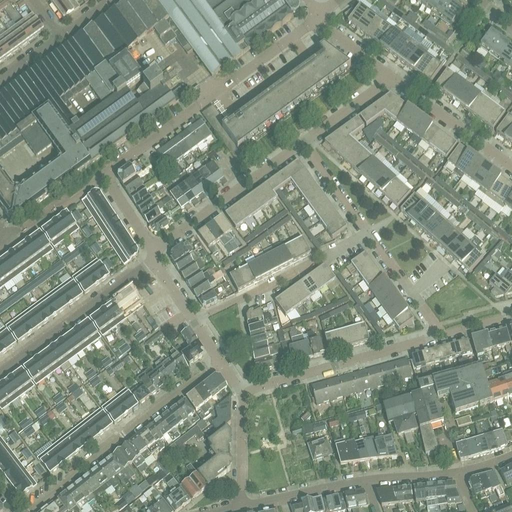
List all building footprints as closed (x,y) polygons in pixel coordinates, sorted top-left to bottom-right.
[(295,17),(298,14),(299,11),(290,0),(128,0),(0,94),(0,207),(8,218),(18,219),(32,208),(71,181),(77,177),(76,176),(91,165),(92,166),(172,106),(191,92),(186,86),(184,88),(183,87),(170,96),(166,90),(178,82),(167,68),(156,77),(143,86),(150,95),(137,105),(126,91),(142,79),(129,61),(123,53),(154,31),(165,47),(176,39),(187,55),(193,51),(212,77),(248,51),(293,18),(293,17),(295,17)] [(57,0),(52,4),(58,11),(73,0),(57,0)] [(64,20),(79,8),(73,0),(58,11),(64,20)] [(427,8),(432,11),(440,0),(425,0),(422,6),(426,9),(427,8)] [(440,0),(432,11),(442,18),(452,4),(446,0),(440,0)] [(6,1),(1,5),(4,9),(9,5),(6,1)] [(26,6),(24,3),(22,1),(17,5),(20,10),(26,6)] [(384,8),(392,13),(395,10),(387,4),(384,8)] [(462,11),(452,4),(442,18),(452,25),(462,11)] [(356,29),(368,12),(360,6),(356,11),(353,9),(344,15),(349,21),(348,22),(356,29)] [(403,16),(395,10),(392,13),(401,20),(403,16)] [(356,29),(364,35),(377,18),(368,12),(356,29)] [(32,15),(24,21),(28,26),(35,37),(44,31),(43,29),(36,20),(32,15)] [(414,15),(410,20),(415,24),(419,18),(414,15)] [(411,22),(403,16),(401,20),(409,26),(411,22)] [(364,35),(373,41),(385,24),(377,18),(364,35)] [(373,41),(381,47),(393,31),(393,30),(395,27),(395,28),(396,26),(388,20),(385,24),(373,41)] [(24,21),(16,27),(20,31),(28,42),(35,37),(28,26),(24,21)] [(420,28),(411,22),(409,26),(417,32),(420,28)] [(381,47),(389,53),(406,30),(397,24),(396,26),(395,28),(395,27),(393,30),(393,31),(381,47)] [(9,32),(8,32),(12,37),(20,48),(28,42),(20,31),(16,27),(9,32)] [(428,35),(420,28),(417,32),(426,38),(428,35)] [(389,53),(397,59),(414,36),(406,30),(389,53)] [(4,36),(1,38),(12,54),(15,51),(20,48),(12,37),(8,32),(6,34),(4,36)] [(480,47),(490,54),(500,39),(491,32),(480,47)] [(437,41),(428,35),(426,38),(434,44),(437,41)] [(397,59),(405,65),(417,49),(418,49),(420,47),(423,42),(414,36),(397,59)] [(1,38),(0,38),(0,54),(4,60),(12,54),(1,38)] [(490,54),(499,61),(510,46),(500,39),(490,54)] [(445,47),(437,41),(434,44),(442,50),(445,47)] [(503,66),(508,69),(511,63),(511,48),(510,47),(510,46),(499,61),(504,64),(503,66)] [(405,65),(413,71),(426,55),(428,53),(420,47),(418,49),(417,49),(405,65)] [(453,53),(445,47),(442,50),(451,56),(453,53)] [(213,106),(201,114),(239,166),(246,161),(238,150),(350,68),(324,48),(319,51),(323,56),(326,54),(327,57),(229,129),(213,106)] [(460,55),(472,64),(477,58),(464,49),(460,55)] [(413,71),(422,78),(434,61),(437,58),(436,58),(438,56),(429,50),(428,53),(426,55),(413,71)] [(456,60),(464,66),(466,63),(458,56),(456,60)] [(430,84),(442,67),(444,65),(440,62),(441,61),(437,58),(434,61),(422,78),(430,84)] [(464,66),(472,72),(475,69),(466,63),(464,66)] [(479,69),(483,72),(487,66),(483,63),(479,69)] [(472,72),(477,76),(474,80),(477,83),(480,78),(481,78),(483,75),(475,69),(472,72)] [(447,71),(435,87),(443,94),(456,77),(447,71)] [(494,80),(497,82),(498,83),(502,77),(498,74),(494,80)] [(481,78),(489,84),(491,81),(483,75),(481,78)] [(443,94),(452,100),(464,83),(456,77),(443,94)] [(501,85),(507,90),(511,84),(505,80),(506,80),(502,77),(498,83),(501,85)] [(489,84),(497,91),(500,87),(499,87),(501,85),(498,83),(497,82),(495,84),(491,81),(489,84)] [(452,100),(460,106),(472,90),(464,83),(452,100)] [(460,106),(468,112),(484,91),(477,86),(474,91),(472,90),(460,106)] [(497,91),(505,97),(508,94),(500,87),(497,91)] [(476,118),(488,102),(492,96),(484,91),(468,112),(476,118)] [(378,105),(373,108),(379,117),(384,114),(388,117),(399,102),(390,95),(377,105),(378,105)] [(408,108),(399,102),(388,117),(397,123),(408,108)] [(476,118),(484,124),(497,108),(488,102),(476,118)] [(383,124),(379,117),(373,108),(368,111),(367,110),(367,111),(368,112),(359,118),(360,118),(366,127),(376,120),(377,122),(363,132),(370,144),(372,141),(372,139),(383,124)] [(404,129),(405,129),(416,115),(408,108),(397,123),(393,128),(401,134),(404,129)] [(493,131),(493,130),(505,114),(497,108),(484,124),(493,131)] [(424,121),(416,115),(405,129),(413,135),(424,121)] [(511,119),(508,117),(496,133),(505,139),(511,129),(511,119)] [(348,125),(345,128),(350,139),(364,128),(358,120),(358,119),(349,125),(348,124),(348,125)] [(212,137),(201,123),(197,125),(194,120),(190,123),(193,128),(204,143),(212,137)] [(413,135),(421,141),(432,127),(424,121),(413,135)] [(190,131),(187,125),(183,129),(186,134),(197,148),(204,143),(193,128),(190,131)] [(440,133),(432,127),(421,141),(429,147),(440,133)] [(350,139),(345,128),(340,133),(339,132),(324,143),(325,144),(336,154),(350,139)] [(377,133),(383,139),(386,135),(380,130),(377,133)] [(179,131),(175,134),(179,139),(190,154),(197,148),(186,134),(183,136),(179,131)] [(448,139),(440,133),(429,147),(438,154),(448,139)] [(383,139),(392,146),(395,142),(386,135),(383,139)] [(168,139),(172,144),(183,159),(190,154),(179,139),(176,141),(173,136),(168,139)] [(375,141),(382,147),(385,144),(378,137),(375,141)] [(358,146),(350,139),(336,154),(344,161),(358,146)] [(446,160),(457,145),(448,139),(438,154),(446,160)] [(166,141),(161,144),(165,149),(176,164),(183,159),(172,144),(169,146),(166,141)] [(392,146),(400,152),(403,149),(395,142),(392,146)] [(388,157),(391,154),(394,151),(385,144),(382,147),(386,151),(385,152),(387,153),(386,155),(386,156),(388,157)] [(158,146),(154,149),(169,169),(176,164),(165,149),(162,151),(158,146)] [(344,161),(351,168),(365,152),(358,146),(344,161)] [(459,147),(443,169),(451,175),(450,177),(453,173),(456,170),(468,153),(459,147)] [(400,152),(409,160),(412,156),(403,149),(400,152)] [(391,154),(399,161),(401,157),(394,151),(391,154)] [(351,168),(359,174),(373,159),(365,152),(351,168)] [(456,170),(453,173),(461,179),(464,176),(476,160),(468,153),(456,170)] [(382,155),(379,158),(386,165),(389,162),(382,155)] [(409,160),(416,166),(419,162),(412,156),(409,160)] [(145,157),(140,160),(147,169),(151,166),(149,164),(145,157)] [(399,161),(408,168),(411,165),(401,157),(399,161)] [(380,166),(373,159),(359,174),(367,181),(380,166)] [(461,179),(458,183),(459,184),(462,179),(464,176),(472,182),(484,166),(476,160),(464,176),(461,179)] [(298,162),(296,164),(284,172),(284,173),(280,175),(287,186),(291,183),(290,181),(305,171),(298,162)] [(416,166),(425,173),(428,169),(419,162),(416,166)] [(137,168),(135,164),(119,175),(118,179),(123,187),(141,173),(142,173),(138,167),(137,168)] [(227,184),(213,164),(206,169),(217,183),(219,182),(223,187),(227,184)] [(408,168),(415,174),(418,171),(411,165),(408,168)] [(139,180),(144,176),(153,170),(151,166),(147,169),(142,173),(141,173),(123,187),(129,197),(142,188),(143,187),(139,180)] [(388,173),(380,166),(367,181),(374,188),(388,173)] [(484,166),(472,182),(480,188),(492,172),(484,166)] [(212,187),(216,192),(220,189),(216,184),(217,183),(206,169),(199,174),(210,189),(212,187)] [(425,173),(432,179),(435,175),(428,169),(425,173)] [(311,179),(305,171),(290,181),(291,183),(296,190),(311,179)] [(415,174),(423,181),(426,177),(418,171),(415,174)] [(480,188),(478,191),(486,197),(488,194),(501,178),(492,172),(480,188)] [(395,180),(388,173),(374,188),(382,195),(395,180)] [(209,197),(213,194),(209,189),(210,189),(199,174),(192,179),(202,194),(205,192),(209,197)] [(276,194),(280,191),(287,186),(280,175),(275,178),(274,178),(274,179),(266,185),(274,196),(275,195),(276,194)] [(160,182),(157,178),(157,177),(154,179),(154,180),(143,187),(142,188),(129,197),(135,206),(148,197),(145,192),(154,185),(160,182)] [(442,187),(445,184),(437,177),(434,181),(442,187)] [(488,194),(486,197),(494,203),(496,200),(509,184),(501,178),(488,194)] [(202,202),(206,199),(202,194),(192,179),(184,185),(195,199),(198,197),(202,202)] [(317,187),(311,179),(296,190),(302,198),(317,187)] [(403,187),(395,180),(382,195),(389,202),(403,187)] [(433,190),(436,186),(428,180),(425,183),(433,190)] [(450,194),(453,190),(445,184),(442,187),(450,194)] [(496,200),(494,203),(502,209),(505,207),(511,196),(511,186),(509,184),(496,200)] [(191,202),(195,207),(199,204),(195,199),(184,185),(177,190),(188,204),(188,205),(188,204),(191,202)] [(275,195),(274,196),(266,185),(258,191),(270,207),(279,201),(275,195)] [(441,196),(444,193),(436,186),(433,190),(441,196)] [(323,195),(317,187),(302,198),(308,206),(323,195)] [(397,209),(411,194),(403,187),(389,202),(397,209)] [(165,193),(162,188),(157,192),(160,197),(165,193)] [(188,213),(192,210),(188,204),(188,205),(188,204),(177,190),(170,195),(181,210),(184,208),(188,213)] [(458,201),(460,197),(461,197),(453,190),(450,194),(458,201)] [(262,213),(270,207),(258,191),(250,197),(262,213)] [(276,194),(281,200),(285,198),(280,191),(276,194)] [(82,202),(87,210),(103,200),(99,194),(95,193),(82,202)] [(135,206),(140,213),(142,216),(155,207),(151,201),(157,198),(154,193),(148,197),(135,206)] [(449,203),(452,199),(444,193),(441,196),(449,203)] [(400,211),(400,212),(408,219),(417,209),(417,208),(422,203),(424,201),(416,194),(414,196),(400,211)] [(308,206),(314,214),(329,204),(323,195),(308,206)] [(417,209),(408,219),(416,226),(418,223),(423,217),(429,210),(432,208),(436,203),(428,196),(424,201),(422,203),(417,208),(417,209)] [(253,219),(262,213),(250,197),(242,203),(253,219)] [(466,207),(469,204),(461,197),(460,197),(458,201),(466,207)] [(161,216),(158,212),(164,208),(164,207),(171,202),(168,198),(155,207),(142,216),(148,226),(161,216)] [(290,206),(285,198),(281,200),(287,209),(290,206)] [(457,210),(460,206),(452,199),(449,203),(457,210)] [(87,210),(92,218),(108,207),(103,200),(87,210)] [(245,225),(253,219),(242,203),(233,209),(245,225)] [(314,214),(320,223),(335,212),(329,204),(314,214)] [(473,214),(476,210),(469,204),(466,207),(473,214)] [(287,209),(293,217),(296,215),(290,206),(287,209)] [(465,216),(468,213),(460,206),(457,210),(465,216)] [(92,218),(97,226),(113,215),(108,207),(92,218)] [(418,223),(416,226),(423,232),(430,225),(437,217),(439,214),(433,209),(432,208),(429,210),(423,217),(418,223)] [(236,231),(237,231),(245,225),(233,209),(225,215),(236,231)] [(430,225),(423,232),(431,239),(437,233),(445,224),(447,221),(451,217),(443,210),(439,214),(437,217),(430,225)] [(481,220),(484,217),(476,210),(473,214),(481,220)] [(77,211),(71,215),(74,219),(80,215),(77,211)] [(286,212),(279,218),(281,221),(289,216),(286,212)] [(320,223),(326,231),(341,220),(335,212),(320,223)] [(67,213),(66,214),(58,220),(70,237),(79,230),(67,213)] [(158,234),(169,226),(173,223),(172,220),(172,217),(169,213),(150,228),(154,234),(158,234)] [(473,223),(476,219),(468,213),(465,216),(473,223)] [(82,214),(80,215),(74,219),(77,223),(84,217),(82,214)] [(97,226),(103,234),(119,223),(113,215),(97,226)] [(293,217),(299,225),(302,223),(296,215),(293,217)] [(289,217),(282,222),(284,226),(292,220),(289,217)] [(489,227),(492,224),(492,223),(484,217),(481,220),(489,227)] [(228,235),(232,232),(221,218),(213,223),(234,252),(239,249),(233,241),(228,235)] [(279,218),(270,224),(273,227),(281,221),(279,218)] [(481,229),(484,226),(476,219),(473,223),(477,225),(474,228),(478,232),(481,229)] [(58,220),(50,226),(62,243),(70,237),(58,220)] [(347,229),(345,226),(341,220),(326,231),(332,240),(340,234),(342,236),(349,231),(348,231),(347,232),(346,230),(347,229)] [(437,233),(431,239),(438,246),(443,241),(452,231),(455,228),(447,221),(445,224),(437,233)] [(282,222),(274,228),(277,231),(284,226),(282,222)] [(103,234),(108,242),(124,231),(119,223),(103,234)] [(229,254),(231,253),(234,252),(213,223),(205,229),(216,244),(219,241),(224,247),(229,254)] [(308,231),(302,223),(299,225),(305,233),(308,231)] [(497,233),(500,230),(492,223),(492,224),(489,227),(497,233)] [(270,224),(262,230),(264,233),(273,227),(270,224)] [(42,232),(54,249),(62,243),(50,226),(42,232)] [(489,236),(492,232),(484,226),(481,229),(489,236)] [(274,228),(265,234),(268,238),(277,231),(274,228)] [(216,266),(219,264),(214,257),(218,254),(217,252),(212,246),(216,244),(205,229),(198,235),(208,249),(213,255),(210,257),(211,259),(214,263),(216,266)] [(85,234),(88,238),(94,234),(91,230),(85,234)] [(262,230),(253,236),(256,240),(264,233),(262,230)] [(450,248),(446,253),(453,260),(457,256),(467,244),(470,242),(474,237),(467,230),(462,235),(460,238),(450,248)] [(505,240),(508,237),(508,236),(500,230),(497,233),(505,240)] [(108,242),(113,250),(129,239),(124,231),(108,242)] [(305,233),(311,242),(314,239),(308,231),(305,233)] [(443,241),(438,246),(446,253),(450,248),(460,238),(452,231),(443,241)] [(492,232),(489,236),(494,240),(491,244),(494,246),(500,239),(492,232)] [(53,251),(40,233),(31,239),(45,257),(53,251)] [(265,234),(257,240),(260,244),(268,238),(265,234)] [(253,236),(245,242),(246,245),(248,245),(256,240),(253,236)] [(457,256),(453,260),(461,267),(463,264),(475,251),(478,248),(482,243),(474,237),(470,242),(467,244),(457,256)] [(201,247),(195,238),(191,240),(197,250),(201,247)] [(31,239),(23,245),(36,263),(45,257),(31,239)] [(113,250),(118,257),(134,247),(129,239),(113,250)] [(303,239),(293,244),(302,260),(311,255),(303,239)] [(321,248),(314,239),(311,242),(317,250),(321,248)] [(248,247),(249,248),(251,250),(260,244),(257,240),(248,247)] [(501,242),(495,249),(497,251),(498,252),(505,244),(505,243),(503,242),(502,243),(501,242)] [(187,244),(182,247),(171,254),(170,259),(174,265),(188,256),(187,255),(192,252),(187,244)] [(293,244),(284,248),(292,265),(302,260),(293,244)] [(23,245),(15,251),(28,269),(36,263),(23,245)] [(87,246),(81,251),(78,253),(80,256),(89,249),(87,246)] [(93,251),(96,256),(102,251),(99,247),(93,251)] [(118,257),(124,266),(137,257),(138,253),(134,247),(118,257)] [(78,248),(70,254),(72,257),(78,253),(81,251),(78,248)] [(251,251),(251,250),(249,248),(241,252),(243,256),(251,251)] [(284,248),(275,253),(283,269),(292,265),(284,248)] [(463,264),(461,267),(469,274),(483,258),(479,255),(482,251),(478,248),(475,251),(463,264)] [(495,249),(488,257),(491,260),(493,257),(494,257),(498,252),(497,251),(495,249)] [(15,251),(7,257),(20,275),(28,269),(15,251)] [(174,265),(179,272),(199,260),(197,256),(196,257),(192,252),(187,255),(188,256),(174,265)] [(241,252),(232,258),(234,262),(243,256),(241,252)] [(357,257),(359,259),(351,265),(357,273),(372,263),(365,254),(364,255),(362,254),(364,252),(357,257)] [(494,257),(493,257),(498,261),(502,256),(501,255),(498,252),(494,257)] [(48,257),(51,263),(60,259),(57,253),(48,257)] [(72,261),(80,256),(78,253),(72,257),(70,258),(72,261)] [(275,253),(266,258),(274,274),(283,269),(275,253)] [(63,259),(63,260),(65,262),(70,258),(72,257),(70,254),(63,259)] [(7,257),(0,262),(0,265),(12,281),(20,275),(7,257)] [(488,257),(481,265),(484,268),(491,260),(488,257)] [(225,268),(234,262),(232,258),(222,264),(225,268)] [(266,258),(257,263),(265,279),(274,274),(266,258)] [(97,260),(88,267),(100,284),(109,277),(97,260)] [(179,272),(185,281),(199,272),(205,269),(203,266),(202,263),(199,260),(179,272)] [(61,262),(52,268),(54,270),(62,264),(61,262)] [(113,267),(110,263),(104,267),(107,271),(113,267)] [(257,263),(248,267),(256,283),(265,279),(257,263)] [(378,271),(372,263),(357,273),(363,282),(378,271)] [(55,276),(65,268),(62,264),(54,270),(52,272),(55,276)] [(0,265),(0,282),(4,288),(12,281),(0,265)] [(481,265),(474,272),(477,275),(481,271),(484,274),(487,270),(484,268),(481,265)] [(316,272),(327,287),(331,292),(339,286),(325,266),(316,272)] [(88,267),(80,272),(93,289),(100,284),(88,267)] [(248,267),(239,272),(247,288),(256,283),(248,267)] [(52,268),(44,274),(46,276),(52,272),(54,270),(52,268)] [(502,269),(496,276),(498,278),(501,281),(507,286),(511,290),(511,276),(509,274),(508,273),(502,269)] [(202,276),(199,272),(185,281),(191,290),(216,274),(213,270),(209,270),(205,272),(206,273),(202,276)] [(337,271),(334,273),(342,284),(345,282),(340,274),(339,274),(337,271)] [(363,282),(369,290),(384,279),(378,271),(363,282)] [(47,281),(55,276),(52,272),(46,276),(44,278),(47,281)] [(72,279),(84,295),(93,289),(80,272),(72,279)] [(215,282),(223,276),(219,272),(216,274),(191,290),(197,299),(211,290),(208,286),(215,282)] [(229,277),(238,293),(247,288),(239,272),(229,277)] [(316,272),(308,278),(319,293),(327,287),(316,272)] [(44,274),(36,280),(38,282),(44,278),(46,276),(44,274)] [(496,276),(489,285),(494,289),(491,293),(496,298),(503,296),(505,298),(507,295),(511,293),(511,290),(507,286),(501,281),(498,278),(496,276)] [(39,287),(47,281),(44,278),(38,282),(36,284),(39,287)] [(308,278),(300,284),(311,299),(319,293),(308,278)] [(369,290),(375,298),(389,288),(384,279),(369,290)] [(36,280),(28,286),(29,288),(36,284),(38,282),(36,280)] [(83,297),(70,280),(62,286),(75,303),(83,297)] [(348,293),(351,290),(345,282),(342,284),(348,293)] [(31,293),(39,287),(36,284),(29,288),(28,289),(31,293)] [(300,284),(292,290),(302,305),(311,299),(300,284)] [(28,286),(20,292),(21,294),(28,289),(29,288),(28,286)] [(62,286),(54,292),(67,308),(75,303),(62,286)] [(219,302),(216,297),(225,291),(221,286),(198,301),(202,307),(206,308),(219,302)] [(375,298),(381,306),(395,296),(389,288),(375,298)] [(22,299),(31,293),(28,289),(21,294),(20,295),(22,299)] [(292,290),(284,296),(294,311),(302,305),(292,290)] [(354,301),(357,298),(351,290),(348,293),(354,301)] [(143,307),(131,291),(122,297),(135,314),(143,307)] [(20,292),(11,298),(13,300),(20,295),(21,294),(20,292)] [(54,292),(46,298),(58,314),(67,308),(54,292)] [(14,305),(22,299),(20,295),(13,300),(12,301),(14,305)] [(284,296),(275,302),(275,303),(286,317),(294,311),(284,296)] [(381,306),(387,315),(401,304),(395,296),(381,306)] [(122,297),(114,303),(127,319),(135,314),(122,297)] [(11,298),(3,304),(5,306),(12,301),(13,300),(11,298)] [(46,298),(38,304),(50,320),(58,314),(46,298)] [(347,298),(339,302),(341,306),(349,302),(347,298)] [(363,307),(357,298),(354,301),(357,306),(360,309),(363,307)] [(6,311),(14,305),(12,301),(5,306),(4,307),(6,311)] [(339,302),(329,306),(331,310),(341,306),(339,302)] [(114,303),(106,309),(119,325),(127,319),(114,303)] [(368,303),(363,307),(369,315),(374,311),(368,303)] [(38,304),(30,309),(42,326),(50,320),(38,304)] [(387,315),(393,323),(407,312),(401,304),(387,315)] [(348,305),(339,310),(341,314),(350,310),(348,305)] [(81,306),(75,311),(79,315),(85,311),(81,306)] [(329,306),(319,311),(321,315),(331,310),(329,306)] [(363,314),(360,309),(357,306),(354,308),(360,316),(363,314)] [(363,307),(360,309),(363,314),(366,317),(369,315),(363,307)] [(262,316),(260,308),(256,311),(249,314),(246,319),(248,327),(272,321),(272,320),(270,314),(262,316)] [(30,309),(22,315),(34,332),(42,326),(30,309)] [(106,309),(98,314),(110,331),(119,325),(106,309)] [(339,310),(328,315),(330,319),(341,314),(339,310)] [(312,319),(314,318),(321,315),(319,311),(313,314),(311,315),(312,319)] [(374,312),(374,311),(369,315),(375,323),(380,320),(374,312)] [(414,321),(412,318),(407,312),(393,323),(399,332),(406,327),(408,330),(414,328),(414,327),(413,322),(414,321)] [(90,320),(102,337),(110,331),(98,314),(90,320)] [(22,315),(14,321),(26,338),(34,332),(22,315)] [(328,315),(319,319),(321,323),(330,319),(328,315)] [(375,323),(369,315),(366,317),(372,326),(375,323)] [(154,323),(149,316),(145,318),(149,323),(150,325),(154,323)] [(266,334),(264,327),(268,326),(278,323),(276,319),(272,320),(272,321),(248,327),(250,339),(266,335),(266,334)] [(6,327),(18,344),(26,338),(14,321),(6,327)] [(101,339),(88,322),(80,328),(92,345),(101,339)] [(137,334),(141,331),(136,323),(132,327),(137,334)] [(159,329),(154,323),(150,325),(150,326),(155,332),(159,329)] [(381,331),(375,323),(372,326),(378,334),(381,331)] [(369,343),(369,341),(374,338),(370,332),(367,333),(364,325),(354,328),(359,346),(369,343)] [(16,345),(4,328),(0,331),(0,340),(8,351),(16,345)] [(80,328),(72,334),(84,350),(92,345),(80,328)] [(329,354),(340,351),(335,334),(334,334),(333,328),(326,330),(326,331),(323,332),(329,354)] [(354,328),(344,331),(349,348),(359,346),(354,328)] [(506,329),(496,332),(501,348),(505,347),(507,353),(508,353),(509,355),(509,357),(510,362),(511,361),(511,352),(510,346),(506,329)] [(188,352),(182,357),(189,367),(203,357),(203,352),(189,331),(181,336),(190,349),(187,350),(188,352)] [(344,331),(335,334),(340,351),(349,348),(344,331)] [(142,332),(138,335),(143,341),(146,338),(142,332)] [(250,339),(253,351),(275,345),(267,347),(266,340),(273,339),(272,336),(276,335),(275,332),(271,333),(266,334),(266,335),(250,339)] [(307,334),(309,343),(314,358),(324,355),(320,340),(315,341),(313,332),(307,334)] [(496,332),(488,334),(492,351),(497,349),(501,348),(496,332)] [(164,337),(160,333),(153,339),(156,343),(164,337)] [(72,334),(64,340),(76,356),(84,350),(72,334)] [(488,334),(478,337),(483,353),(483,357),(488,356),(487,352),(492,351),(488,334)] [(139,344),(143,341),(138,335),(135,338),(139,344)] [(309,343),(305,344),(303,336),(297,338),(303,361),(314,358),(309,343)] [(478,337),(471,339),(476,355),(476,356),(477,358),(479,366),(490,363),(488,356),(483,357),(483,353),(478,337)] [(289,349),(293,364),(303,361),(297,338),(291,340),(293,347),(289,349)] [(153,339),(145,345),(148,349),(156,343),(153,339)] [(0,340),(0,356),(0,357),(8,351),(0,340)] [(64,340),(56,346),(68,362),(76,356),(64,340)] [(472,355),(467,340),(458,343),(466,371),(473,369),(472,364),(469,365),(467,357),(472,355)] [(122,347),(126,353),(130,350),(126,344),(124,341),(120,344),(122,347)] [(453,361),(457,359),(459,364),(461,373),(466,371),(458,343),(448,345),(453,361)] [(253,351),(254,362),(269,357),(278,355),(275,345),(253,351)] [(448,345),(439,348),(446,372),(451,371),(448,362),(453,361),(448,345)] [(56,346),(47,352),(60,368),(68,362),(56,346)] [(140,346),(136,349),(141,356),(145,353),(140,346)] [(122,347),(114,353),(119,359),(123,356),(126,353),(122,347)] [(434,366),(439,364),(441,371),(443,377),(447,375),(446,372),(439,348),(430,351),(434,366)] [(174,357),(170,361),(180,374),(188,368),(174,350),(170,353),(174,357)] [(430,351),(420,354),(428,380),(433,379),(430,367),(434,366),(430,351)] [(47,352),(40,358),(52,374),(60,368),(47,352)] [(416,371),(421,369),(423,376),(417,377),(419,383),(428,380),(420,354),(412,356),(416,371)] [(40,358),(32,363),(44,380),(52,374),(40,358)] [(108,358),(104,361),(109,367),(113,364),(108,358)] [(279,368),(276,358),(255,364),(256,372),(259,373),(279,368)] [(162,359),(159,362),(172,380),(180,374),(170,361),(166,364),(162,359)] [(411,378),(406,360),(392,364),(398,384),(405,382),(404,380),(411,378)] [(100,364),(105,369),(109,367),(104,361),(100,364)] [(125,366),(122,362),(121,362),(113,368),(116,373),(125,366)] [(159,362),(155,365),(151,368),(164,386),(172,380),(159,362)] [(24,369),(36,386),(44,380),(32,363),(24,369)] [(392,364),(379,368),(384,387),(391,385),(391,384),(397,382),(398,384),(392,364)] [(480,367),(473,369),(466,371),(461,373),(432,381),(438,402),(451,399),(455,416),(492,403),(486,385),(485,380),(483,374),(482,373),(480,367)] [(110,377),(114,374),(110,368),(106,371),(110,377)] [(156,393),(164,386),(151,368),(143,375),(148,381),(156,393)] [(379,368),(365,372),(371,391),(378,389),(377,388),(384,386),(384,387),(379,368)] [(92,370),(88,373),(93,379),(96,376),(92,370)] [(34,387),(22,371),(14,376),(26,393),(34,387)] [(490,371),(483,374),(485,380),(493,377),(490,371)] [(365,372),(352,375),(357,395),(364,393),(364,392),(370,390),(371,391),(365,372)] [(509,398),(511,397),(511,381),(509,373),(502,376),(503,380),(504,380),(509,398)] [(101,383),(100,382),(105,379),(101,374),(97,378),(93,381),(97,387),(101,383)] [(150,398),(156,393),(148,381),(143,375),(137,379),(145,389),(144,390),(150,398)] [(352,375),(338,379),(344,399),(350,397),(350,395),(357,394),(357,395),(352,375)] [(14,376),(6,383),(22,405),(30,399),(26,394),(26,393),(14,376)] [(215,377),(210,381),(219,394),(224,400),(228,397),(223,391),(227,388),(220,377),(215,377)] [(338,379),(325,383),(331,403),(337,401),(337,399),(343,397),(343,399),(344,399),(338,379)] [(503,380),(497,382),(496,382),(502,400),(509,398),(504,380),(503,380)] [(210,381),(202,387),(212,400),(216,397),(220,402),(221,404),(225,401),(224,401),(224,400),(219,394),(210,381)] [(418,385),(420,394),(425,413),(429,426),(430,426),(430,425),(443,422),(438,402),(432,381),(418,385)] [(496,382),(490,384),(486,385),(492,403),(502,400),(496,382)] [(6,383),(0,386),(0,391),(10,405),(11,404),(16,410),(22,405),(6,383)] [(330,403),(331,403),(325,383),(311,387),(317,407),(324,405),(323,403),(329,401),(330,403)] [(82,387),(79,384),(76,386),(75,384),(73,386),(78,392),(80,390),(79,389),(82,387)] [(73,396),(75,394),(78,392),(73,386),(68,390),(73,396)] [(202,387),(194,393),(204,406),(208,412),(211,409),(207,403),(211,400),(212,400),(202,387)] [(134,397),(139,405),(150,398),(144,390),(139,393),(136,388),(130,393),(134,397)] [(84,395),(80,390),(78,392),(75,394),(78,399),(84,395)] [(138,407),(126,390),(117,397),(130,413),(138,407)] [(0,409),(2,411),(10,405),(0,391),(0,409)] [(194,393),(186,399),(196,412),(199,409),(204,415),(208,412),(204,406),(194,393)] [(73,396),(67,400),(70,403),(75,399),(76,401),(78,399),(75,394),(73,396)] [(420,394),(411,397),(416,417),(425,455),(438,451),(430,426),(429,426),(425,413),(420,394)] [(57,406),(61,403),(56,397),(52,400),(57,406)] [(117,397),(110,403),(122,419),(130,413),(117,397)] [(411,397),(382,405),(384,411),(388,425),(394,424),(398,436),(416,431),(413,418),(416,417),(411,397)] [(210,415),(216,423),(230,412),(231,400),(230,399),(216,411),(210,415)] [(185,400),(177,407),(187,420),(191,427),(200,421),(197,417),(193,420),(191,417),(195,414),(185,400)] [(102,409),(114,425),(122,419),(110,403),(102,409)] [(63,404),(59,406),(63,412),(67,409),(63,404)] [(55,409),(55,410),(60,415),(63,412),(59,406),(55,409)] [(177,407),(169,413),(179,427),(183,423),(188,430),(191,427),(187,420),(177,407)] [(39,419),(43,416),(39,410),(35,414),(39,419)] [(113,427),(100,410),(92,416),(105,433),(113,427)] [(207,437),(209,440),(209,441),(230,424),(230,412),(216,423),(212,426),(215,431),(207,437)] [(366,418),(365,412),(355,415),(357,421),(367,419),(366,418)] [(169,413),(161,419),(171,433),(177,439),(180,436),(175,430),(179,427),(169,413)] [(357,421),(355,415),(347,417),(349,424),(357,421)] [(92,416),(84,423),(97,439),(105,433),(92,416)] [(27,428),(33,424),(28,417),(25,419),(26,420),(23,422),(27,428)] [(456,421),(458,428),(471,424),(469,417),(456,421)] [(43,419),(39,421),(44,427),(48,424),(43,419)] [(161,419),(153,425),(163,439),(167,436),(170,439),(173,443),(177,439),(171,433),(161,419)] [(347,430),(344,419),(338,421),(339,425),(340,425),(342,432),(341,432),(344,441),(345,446),(350,464),(359,463),(354,447),(353,444),(349,445),(348,441),(345,431),(347,430)] [(339,425),(338,421),(338,420),(328,423),(330,429),(339,426),(339,425)] [(202,421),(196,426),(201,432),(208,427),(203,421),(202,421)] [(16,430),(16,432),(18,434),(27,428),(23,422),(19,425),(20,427),(16,430)] [(494,424),(497,434),(492,435),(497,451),(506,448),(499,422),(494,424)] [(84,423),(76,429),(89,445),(97,439),(84,423)] [(492,435),(488,437),(484,423),(479,424),(488,454),(496,452),(497,451),(492,435)] [(324,424),(312,427),(314,434),(326,430),(324,424)] [(475,426),(478,440),(474,441),(479,457),(488,454),(479,424),(475,426)] [(153,425),(145,431),(155,445),(159,450),(161,452),(164,449),(159,442),(163,439),(153,425)] [(36,434),(31,427),(28,430),(32,436),(33,437),(36,434)] [(198,475),(199,477),(208,488),(216,482),(224,476),(230,471),(231,451),(230,451),(230,440),(230,427),(208,444),(212,450),(213,452),(208,455),(210,458),(206,461),(210,466),(206,469),(203,471),(198,475)] [(306,436),(314,434),(312,427),(305,429),(306,436)] [(76,429),(68,435),(81,451),(89,445),(76,429)] [(28,439),(32,436),(28,430),(20,436),(22,439),(26,436),(28,439)] [(397,458),(392,438),(386,440),(383,430),(380,431),(381,436),(387,460),(397,458)] [(145,431),(137,438),(151,456),(159,450),(155,445),(145,431)] [(18,436),(15,433),(9,437),(12,441),(18,436)] [(68,435),(60,441),(73,457),(81,451),(68,435)] [(373,441),(373,442),(373,443),(378,461),(387,460),(381,436),(377,437),(378,442),(374,443),(373,441)] [(470,460),(479,457),(474,441),(470,442),(469,438),(466,439),(466,437),(464,437),(464,438),(470,460)] [(137,438),(129,444),(140,457),(144,463),(152,457),(151,456),(137,438)] [(373,441),(367,442),(366,438),(362,439),(368,462),(378,461),(373,443),(373,442),(373,441)] [(455,441),(460,462),(470,460),(464,438),(455,441)] [(354,443),(353,444),(354,447),(359,463),(368,462),(362,439),(358,440),(359,444),(355,446),(354,443)] [(326,440),(317,443),(322,459),(332,456),(326,440)] [(60,441),(53,447),(65,463),(73,457),(60,441)] [(344,441),(334,444),(340,465),(350,464),(345,446),(344,441)] [(42,449),(45,453),(58,469),(65,463),(53,447),(50,443),(42,449)] [(308,446),(312,462),(322,459),(317,443),(308,446)] [(129,444),(121,450),(132,464),(141,475),(148,468),(144,463),(140,457),(129,444)] [(174,444),(166,450),(169,455),(177,449),(176,448),(174,444)] [(0,449),(0,461),(11,453),(5,446),(0,449)] [(29,453),(27,449),(21,453),(24,457),(29,453)] [(121,450),(113,456),(124,470),(128,476),(129,476),(131,479),(135,476),(133,473),(128,467),(132,464),(121,450)] [(0,461),(0,473),(1,474),(17,462),(11,453),(0,461)] [(32,457),(29,453),(24,457),(26,461),(32,457)] [(37,459),(50,476),(58,469),(45,453),(37,459)] [(113,456),(105,462),(116,476),(121,482),(124,487),(129,483),(125,478),(128,476),(124,470),(113,456)] [(1,474),(7,482),(24,470),(17,462),(1,474)] [(105,462),(97,469),(108,482),(112,487),(114,489),(118,486),(112,479),(116,476),(105,462)] [(39,465),(33,470),(36,473),(42,469),(39,465)] [(190,465),(186,468),(193,477),(189,480),(200,494),(208,488),(199,477),(198,475),(197,474),(190,465)] [(511,466),(500,472),(507,487),(511,484),(511,466)] [(45,472),(42,469),(36,473),(39,477),(45,472)] [(97,469),(89,475),(100,489),(104,493),(112,487),(108,482),(97,469)] [(7,482),(13,491),(30,478),(24,470),(7,482)] [(163,471),(158,475),(162,480),(167,477),(163,471)] [(500,488),(494,474),(485,476),(492,492),(495,490),(499,499),(504,497),(500,488)] [(89,475),(81,481),(92,495),(96,499),(104,493),(100,489),(89,475)] [(170,475),(163,481),(173,493),(164,500),(173,511),(177,511),(190,502),(180,488),(170,475)] [(154,476),(146,482),(150,487),(158,481),(155,477),(154,476)] [(485,476),(476,478),(485,499),(490,497),(488,492),(491,491),(492,492),(485,476)] [(22,497),(36,487),(30,478),(13,491),(17,496),(22,497)] [(176,480),(192,500),(200,494),(189,480),(188,478),(182,482),(179,478),(176,480)] [(468,484),(471,494),(473,498),(479,496),(481,501),(485,499),(476,478),(469,480),(468,484)] [(81,481),(74,487),(84,501),(85,501),(88,505),(96,499),(92,495),(81,481)] [(145,482),(138,488),(142,493),(150,487),(146,482),(145,482)] [(455,483),(444,484),(446,503),(447,505),(462,503),(459,493),(456,494),(455,483)] [(438,507),(447,505),(446,503),(444,484),(434,485),(436,501),(438,507)] [(426,502),(426,505),(427,508),(438,507),(436,501),(434,485),(424,486),(426,502)] [(414,488),(416,503),(426,502),(424,486),(414,488)] [(74,487),(66,493),(80,511),(82,511),(83,511),(82,510),(88,505),(85,501),(84,501),(74,487)] [(412,503),(410,488),(402,489),(404,504),(412,503)] [(402,489),(392,491),(397,505),(398,510),(399,510),(399,511),(403,511),(402,505),(404,504),(402,489)] [(135,490),(130,494),(135,499),(140,496),(135,490)] [(154,490),(150,493),(155,499),(154,499),(157,503),(157,504),(158,506),(154,509),(155,511),(170,511),(163,502),(162,500),(158,496),(154,490)] [(376,493),(382,507),(397,505),(392,491),(376,493)] [(368,507),(364,492),(354,494),(357,511),(363,511),(363,508),(368,507)] [(80,511),(66,493),(58,500),(64,508),(67,511),(66,511),(80,511)] [(344,496),(348,511),(352,510),(352,511),(357,511),(354,494),(344,496)] [(125,496),(122,499),(127,505),(128,506),(131,503),(125,496)] [(342,511),(345,511),(342,497),(332,499),(334,511),(342,511)] [(323,511),(321,501),(321,499),(311,501),(313,511),(323,511)] [(323,511),(334,511),(332,499),(321,501),(323,511)] [(41,511),(59,511),(64,508),(58,500),(52,504),(41,511)] [(120,501),(114,505),(119,511),(125,508),(120,501)] [(313,511),(311,501),(303,503),(304,511),(313,511)] [(290,507),(292,511),(304,511),(303,503),(302,504),(290,507)]
